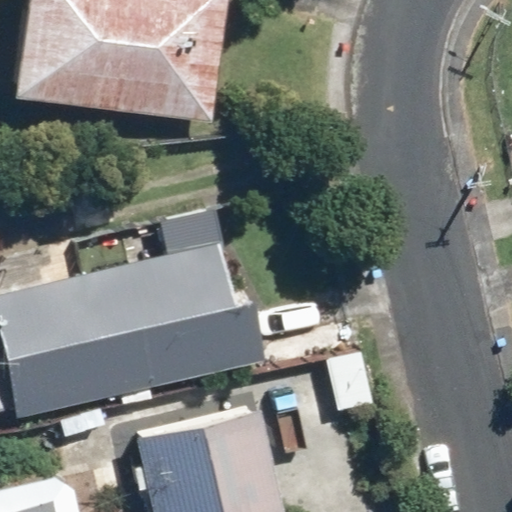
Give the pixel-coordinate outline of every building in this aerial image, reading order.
[(21,0),(13,91),(193,108),(190,135),(208,136),(221,0),(21,0)] [(247,285),(230,289),(211,203),(156,215),(164,248),(0,284),(0,411),(262,352),(247,285)] [(324,282),(258,297),(268,341),(333,326),(324,282)] [(360,346),(321,355),(332,405),(371,397),(360,346)] [(277,511),(253,399),(134,425),(152,511),(277,511)] [(0,504),(0,511),(50,511),(46,493),(0,504)]
